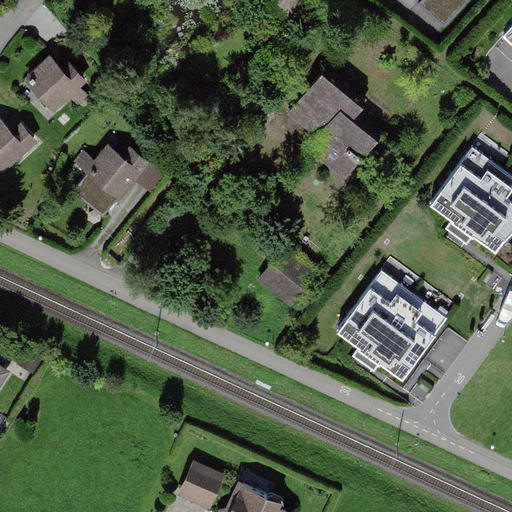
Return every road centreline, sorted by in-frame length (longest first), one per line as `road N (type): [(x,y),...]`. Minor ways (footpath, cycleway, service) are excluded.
road 1 (residential): [(0,230),(426,429)]
road 2 (residential): [(426,429),(511,306)]
